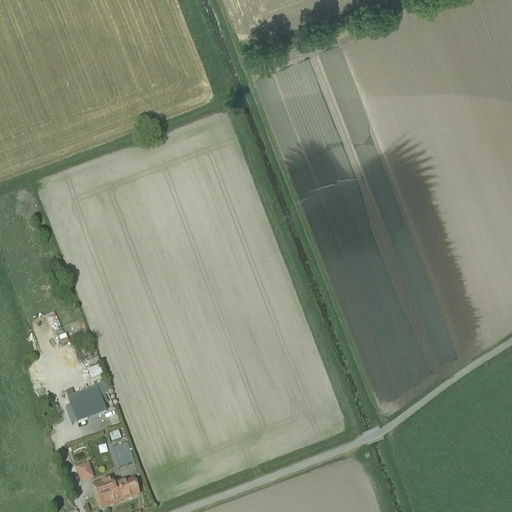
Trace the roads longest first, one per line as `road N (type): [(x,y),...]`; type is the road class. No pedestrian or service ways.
road 1 (track): [(218,0),(384,431)]
road 2 (track): [(511,347),(384,431),(179,511)]
